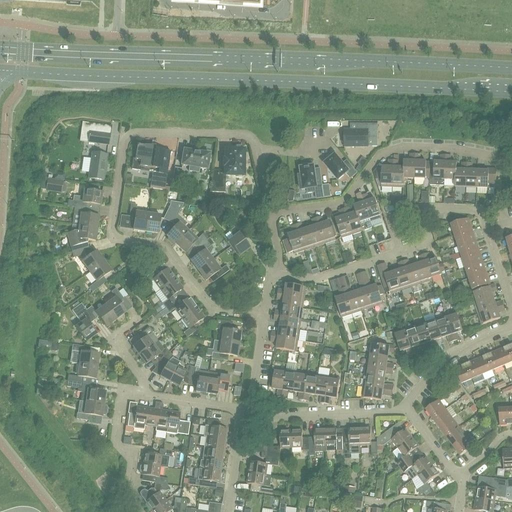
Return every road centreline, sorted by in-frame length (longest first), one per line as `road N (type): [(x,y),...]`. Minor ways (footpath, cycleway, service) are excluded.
road 1 (primary): [(511,68),(0,46)]
road 2 (primary): [(18,71),(511,92)]
road 3 (residential): [(267,211),(249,140),(126,137),(111,222),(124,240),(159,247),(212,307),(264,317)]
road 4 (residential): [(267,211),(350,199),(383,155),(401,148),(491,157)]
road 5 (residential): [(249,412),(404,411)]
road 6 (residential): [(138,511),(127,487),(131,459),(114,439),(121,392),(142,395)]
road 7 (residential): [(404,411),(440,363),(511,324)]
road 8 (residential): [(276,274),(313,280),(399,252)]
